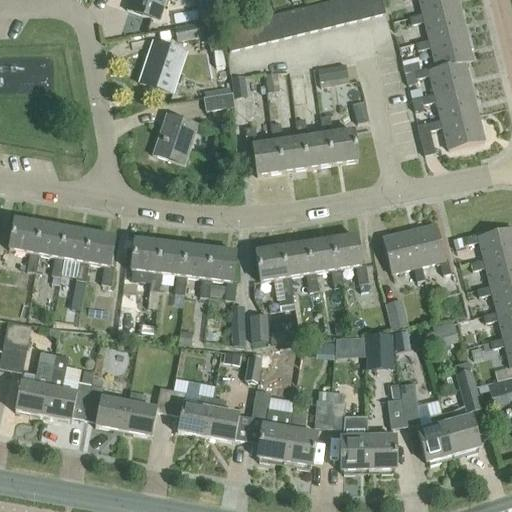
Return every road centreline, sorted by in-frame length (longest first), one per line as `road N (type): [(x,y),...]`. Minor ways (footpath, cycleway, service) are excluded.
road 1 (residential): [(104,201),(195,216),(276,217),(511,173)]
road 2 (residential): [(104,201),(111,157),(83,29),(65,9)]
road 3 (tertiary): [(0,484),(158,511)]
